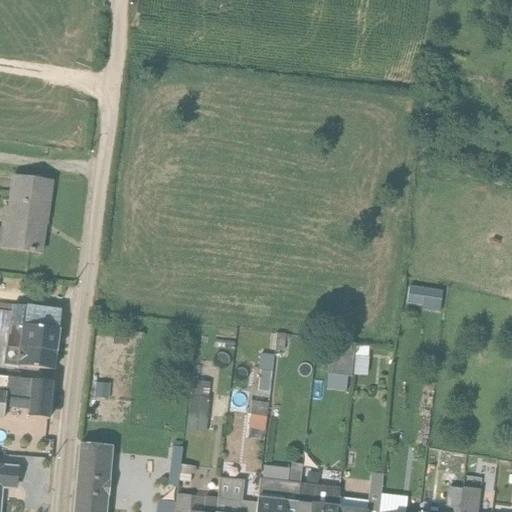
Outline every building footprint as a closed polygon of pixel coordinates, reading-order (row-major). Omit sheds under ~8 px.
[(45,225),(50,184),(10,177),(6,210),(2,209),(0,225),(0,250),(33,255),(33,254),(39,255),(43,225),(45,225)] [(408,288),(406,305),(422,308),(421,311),(438,313),(440,292),(408,288)] [(0,304),(0,337),(5,338),(3,349),(17,351),(15,366),(52,371),(60,313),(0,304)] [(275,335),(273,352),(283,353),(284,336),(275,335)] [(329,343),(325,376),(328,377),(326,391),(345,393),(346,379),(350,379),(354,345),(329,343)] [(355,348),(352,376),(366,377),(368,358),(367,358),(367,349),(355,348)] [(0,420),(2,421),(3,410),(27,410),(27,418),(48,421),(51,384),(0,378),(0,420)] [(192,383),(185,433),(205,435),(209,399),(207,399),(209,384),(192,383)] [(248,403),(246,416),(248,416),(246,429),(264,433),(267,406),(248,403)] [(105,511),(112,449),(79,445),(72,511),(105,511)] [(0,469),(0,489),(13,490),(15,471),(0,469)] [(338,500),(337,511),(375,511),(381,476),(369,474),(365,504),(338,500)] [(214,511),(255,511),(259,490),(240,489),(241,483),(219,481),(216,499),(214,511)] [(294,511),(297,485),(259,482),(259,490),(255,511),(294,511)] [(297,485),(294,511),(337,511),(338,500),(340,490),(297,485)] [(447,488),(444,511),(458,511),(462,489),(447,488)] [(474,511),(477,492),(462,489),(458,511),(474,511)] [(189,511),(190,498),(176,496),(173,511),(214,511),(216,499),(203,499),(201,511),(189,511)]
